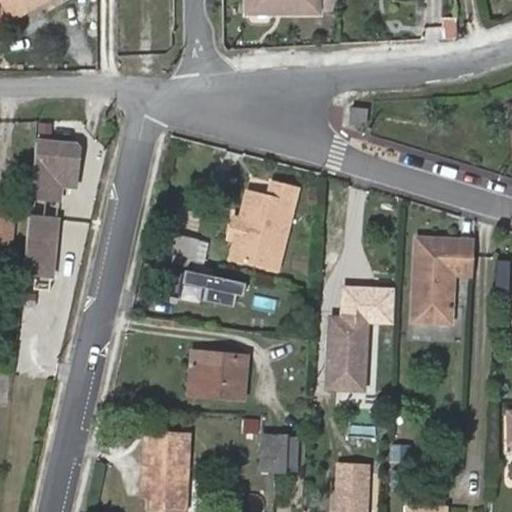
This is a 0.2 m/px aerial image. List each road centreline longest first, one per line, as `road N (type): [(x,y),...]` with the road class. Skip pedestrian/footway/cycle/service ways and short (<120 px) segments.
road 1 (residential): [(56,511),(155,91)]
road 2 (residential): [(511,210),(247,125),(213,87)]
road 3 (residential): [(511,51),(386,75),(213,87)]
road 4 (residential): [(155,91),(0,96)]
road 5 (unknown): [(247,125),(209,182),(203,261)]
